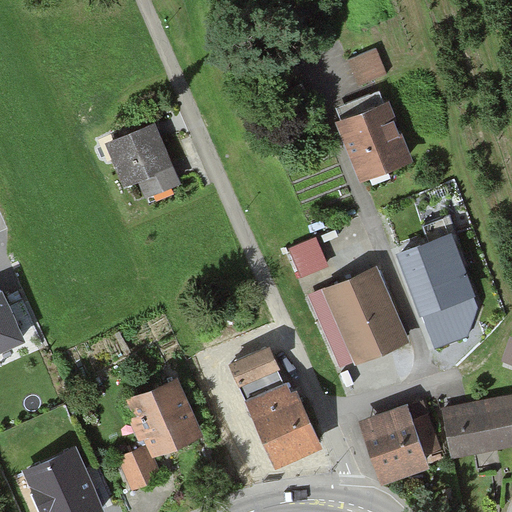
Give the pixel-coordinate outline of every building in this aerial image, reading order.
[(375,46),(349,57),(360,83),(386,72),(375,46)] [(353,109),(335,116),(360,175),(413,153),(388,94),(353,109)] [(182,179),(156,117),(105,139),(123,182),(139,176),(147,194),(182,179)] [(397,246),(435,345),(468,333),(479,303),(474,289),(476,289),(452,226),(397,246)] [(308,292),(340,365),(409,335),(400,314),(377,262),(308,292)] [(0,343),(26,330),(1,279),(0,279),(0,343)] [(511,331),(510,331),(501,359),(511,362),(511,331)] [(280,360),(271,342),(231,360),(239,379),(280,360)] [(177,440),(203,427),(176,371),(119,398),(140,442),(144,441),(150,454),(153,452),(177,440)] [(295,453),(323,440),(298,384),(291,387),(287,376),(245,395),(276,462),(295,453)] [(511,389),(442,405),(453,455),(511,442),(511,389)] [(359,416),(382,479),(429,462),(424,449),(440,443),(423,397),(409,402),(408,398),(359,416)] [(77,440),(23,465),(44,511),(96,511),(107,507),(77,440)] [(150,454),(144,441),(140,442),(117,453),(132,485),(162,471),(153,452),(150,454)]
